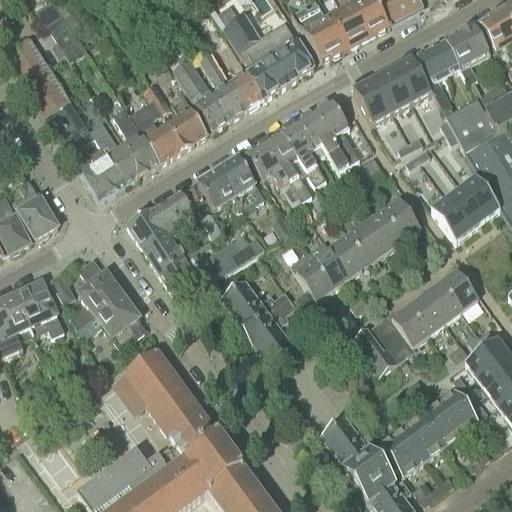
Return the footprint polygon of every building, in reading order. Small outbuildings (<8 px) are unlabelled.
[(112,0),(122,13),(140,0),(112,0)] [(339,0),(331,0),(328,1),(339,20),(329,26),(337,40),(332,42),(342,60),(347,57),(365,47),(349,17),(348,15),(339,0)] [(339,0),(348,15),(349,17),(365,47),(387,35),(371,6),(370,4),(367,0),(339,0)] [(367,0),(370,3),(370,4),(387,35),(389,34),(388,32),(414,17),(415,20),(417,19),(406,0),(367,0)] [(65,4),(53,13),(60,23),(61,22),(69,16),(72,14),(65,4)] [(50,8),(35,18),(38,29),(43,35),(46,33),(60,23),(53,13),(50,8)] [(511,11),(502,17),(511,35),(511,11)] [(325,28),(316,12),(306,18),(304,15),(289,23),(308,52),(321,71),(342,60),(332,42),(337,40),(329,26),(325,28)] [(228,13),(216,21),(225,35),(226,36),(238,28),(228,13)] [(69,16),(61,22),(71,37),(79,32),(69,16)] [(511,50),(511,35),(502,17),(478,31),(504,75),(507,73),(504,70),(510,66),(504,55),(511,50)] [(60,23),(46,33),(55,48),(64,62),(68,69),(85,59),(71,37),(61,22),(60,23)] [(225,35),(222,37),(240,66),(246,63),(253,74),(244,80),(262,108),(287,92),(258,47),(259,46),(249,31),(243,35),(238,28),(226,36),(225,35)] [(259,46),(258,47),(287,92),(311,77),(301,60),(294,49),(284,33),(283,31),(259,46)] [(443,49),(458,77),(466,92),(475,87),(468,74),(488,62),(472,33),(456,42),(444,49),(443,48),(443,49)] [(27,47),(3,65),(42,126),(68,109),(27,47)] [(55,48),(51,51),(59,65),(64,62),(55,48)] [(445,84),(458,77),(443,49),(411,65),(431,101),(440,118),(449,113),(436,89),(445,84)] [(220,55),(209,62),(244,119),(262,108),(244,80),(238,83),(220,55)] [(215,98),(210,101),(227,130),(244,119),(209,62),(197,69),(215,98)] [(411,65),(392,76),(411,111),(431,101),(411,65)] [(189,69),(172,80),(174,84),(176,86),(199,124),(210,141),(227,130),(210,101),(189,69)] [(392,76),(371,87),(391,122),(411,111),(392,76)] [(356,95),(351,98),(371,133),(391,122),(371,87),(356,95)] [(153,92),(142,99),(149,110),(151,109),(160,123),(169,118),(169,117),(168,116),(153,92)] [(507,137),(511,134),(511,103),(508,106),(502,94),(475,108),(494,144),(507,137)] [(177,122),(165,130),(183,158),(206,143),(195,126),(188,115),(181,105),(170,112),(173,116),(175,119),(177,122)] [(328,108),(312,118),(319,129),(347,173),(358,166),(341,141),(348,137),(330,109),(329,108),(328,108)] [(443,124),(463,161),(494,144),(475,108),(443,124)] [(68,109),(42,126),(59,151),(66,162),(98,211),(123,195),(99,157),(84,166),(77,156),(92,146),(87,139),(84,134),(68,109)] [(137,118),(127,124),(158,173),(177,161),(183,158),(165,130),(155,136),(150,129),(160,123),(151,109),(149,110),(137,118)] [(127,151),(122,154),(140,184),(158,173),(127,124),(122,117),(111,124),(127,151)] [(312,118),(296,128),(314,157),(318,154),(319,154),(320,153),(336,180),(347,173),(312,118)] [(296,128),(278,139),(297,168),(303,178),(306,183),(313,194),(322,189),(323,188),(324,187),(310,164),(309,162),(308,161),(314,157),(296,128)] [(445,128),(438,132),(443,143),(450,139),(445,128)] [(88,139),(99,157),(123,195),(140,184),(122,154),(117,157),(101,131),(88,139)] [(494,144),(463,161),(500,217),(503,222),(510,232),(511,231),(511,144),(507,137),(494,144)] [(278,139),(262,149),(300,209),(309,203),(299,187),(306,183),(303,178),(297,168),(278,139)] [(450,139),(443,143),(449,153),(456,149),(450,139)] [(417,146),(406,151),(410,158),(420,153),(417,146)] [(262,149),(244,160),(255,177),(263,189),(271,184),(290,215),(291,215),(300,209),(262,149)] [(406,151),(395,157),(399,164),(410,158),(406,151)] [(424,158),(414,164),(418,171),(428,165),(424,158)] [(414,164),(403,171),(408,177),(418,171),(414,164)] [(237,165),(215,179),(244,223),(253,217),(251,214),(258,210),(261,208),(262,208),(261,205),(253,193),(253,192),(237,166),(237,165)] [(372,165),(354,175),(367,196),(384,185),(372,165)] [(244,223),(215,179),(196,191),(213,218),(221,213),(232,230),(244,223)] [(6,180),(0,183),(0,192),(1,193),(10,188),(6,180)] [(474,185),(459,196),(483,229),(498,218),(494,212),(474,185)] [(24,231),(34,248),(57,236),(40,207),(39,207),(28,189),(17,195),(22,204),(11,211),(24,231)] [(150,215),(124,232),(141,257),(165,241),(162,236),(175,228),(181,238),(197,228),(196,227),(198,226),(191,216),(202,209),(192,193),(152,218),(150,215)] [(459,196),(444,207),(468,240),(483,229),(459,196)] [(28,252),(20,234),(5,204),(0,206),(0,249),(7,263),(28,252)] [(444,207),(429,218),(453,251),(468,240),(444,207)] [(399,208),(381,221),(401,250),(419,237),(399,208)] [(305,219),(297,224),(300,230),(302,232),(310,226),(309,224),(305,219)] [(205,221),(198,226),(210,246),(220,239),(209,222),(205,221)] [(381,221),(364,233),(384,262),(401,250),(381,221)] [(280,224),(269,231),(280,248),(291,241),(280,224)] [(141,257),(157,282),(183,265),(170,245),(181,238),(175,228),(162,236),(165,241),(141,257)] [(364,233),(329,257),(349,285),(359,279),(362,284),(378,273),(374,268),(384,262),(364,233)] [(183,265),(157,282),(174,307),(180,304),(183,308),(262,259),(254,247),(236,258),(230,249),(230,248),(228,249),(207,263),(216,278),(211,281),(205,279),(200,271),(205,267),(204,265),(201,261),(209,255),(206,249),(183,265)] [(422,259),(430,268),(442,259),(435,249),(422,259)] [(322,250),(307,261),(312,269),(332,297),(349,285),(332,260),(329,257),(328,258),(322,250)] [(332,297),(312,269),(307,261),(288,274),(314,310),(332,297)] [(398,277),(405,286),(417,277),(410,268),(398,277)] [(82,316),(69,326),(75,338),(121,304),(105,282),(103,283),(102,283),(92,269),(91,269),(78,279),(89,293),(88,294),(77,302),(85,314),(82,316)] [(456,279),(441,290),(462,318),(477,307),(456,279)] [(59,282),(48,288),(61,310),(62,312),(73,305),(72,303),(64,290),(59,282)] [(48,288),(46,290),(46,289),(40,292),(13,304),(32,346),(47,339),(51,346),(63,340),(51,315),(61,310),(48,288)] [(441,290),(424,303),(445,331),(462,318),(441,290)] [(219,310),(243,342),(289,309),(283,301),(272,308),(269,304),(259,311),(244,292),(219,310)] [(424,303),(407,315),(428,343),(445,331),(424,303)] [(32,346),(13,304),(0,310),(0,368),(21,359),(18,352),(32,346)] [(121,304),(75,338),(78,343),(79,345),(80,347),(81,348),(100,334),(110,347),(112,346),(119,356),(143,338),(136,328),(138,327),(121,304)] [(360,304),(348,313),(355,323),(356,323),(368,314),(360,304)] [(289,309),(243,342),(266,374),(291,356),(277,336),(287,329),(284,324),(295,317),(289,309)] [(407,315),(390,328),(411,356),(428,343),(407,315)] [(328,328),(336,337),(348,328),(341,319),(328,328)] [(411,356),(390,328),(387,324),(349,352),(360,366),(365,362),(369,368),(367,369),(378,383),(413,358),(411,356)] [(487,338),(477,345),(482,350),(491,343),(487,338)] [(476,343),(467,350),(472,357),(482,350),(477,345),(476,343)] [(468,368),(463,371),(474,386),(507,362),(496,347),(468,368)] [(459,353),(447,362),(454,371),(467,362),(459,353)] [(80,511),(192,511),(207,501),(215,511),(265,511),(155,361),(122,385),(125,389),(114,397),(133,424),(144,416),(174,457),(169,460),(167,457),(145,474),(135,460),(75,504),(80,511)] [(511,369),(507,362),(474,386),(485,401),(511,380),(511,369)] [(511,380),(485,401),(492,410),(496,415),(511,403),(511,380)] [(457,383),(451,388),(458,398),(464,393),(457,383)] [(416,388),(387,409),(392,417),(414,400),(421,410),(428,405),(416,388)] [(464,393),(458,398),(465,407),(471,403),(464,393)] [(380,454),(384,460),(398,479),(402,485),(475,431),(471,425),(452,400),(380,454)] [(511,403),(496,415),(507,430),(511,426),(511,403)] [(382,413),(361,429),(366,436),(388,420),(382,413)] [(479,413),(473,418),(480,427),(486,422),(479,413)] [(341,478),(343,480),(368,461),(376,455),(367,443),(359,448),(344,428),(319,446),(342,478),(341,478)] [(486,430),(480,434),(487,444),(494,439),(486,430)] [(494,439),(487,444),(494,454),(501,449),(494,439)] [(483,458),(473,466),(478,473),(488,465),(483,458)] [(343,480),(367,511),(368,511),(393,494),(387,486),(398,479),(384,460),(374,468),(368,461),(343,480)] [(478,473),(473,466),(462,473),(468,481),(478,473)] [(447,485),(436,493),(442,500),(452,493),(447,485)] [(400,488),(393,494),(368,511),(406,511),(402,507),(410,501),(400,488)] [(425,511),(442,500),(436,493),(429,498),(423,491),(412,499),(421,511),(425,511)]
